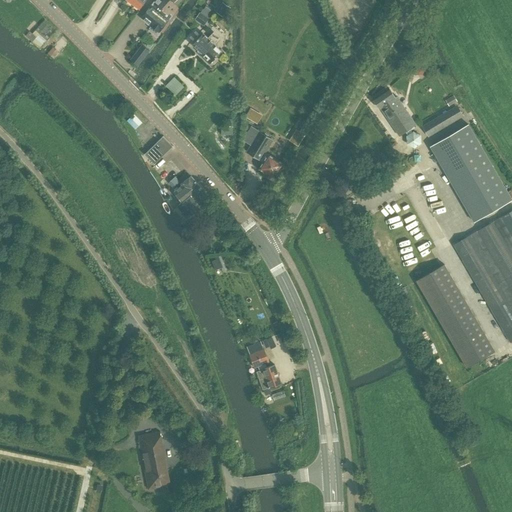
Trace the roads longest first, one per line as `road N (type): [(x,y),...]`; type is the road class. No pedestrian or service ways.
road 1 (unclassified): [(228,486),(209,421),(44,180),(0,132)]
road 2 (secondary): [(270,250),(138,98),(36,0)]
road 3 (unclassified): [(270,250),(417,0)]
road 4 (secondary): [(323,400),(307,335),(270,250)]
